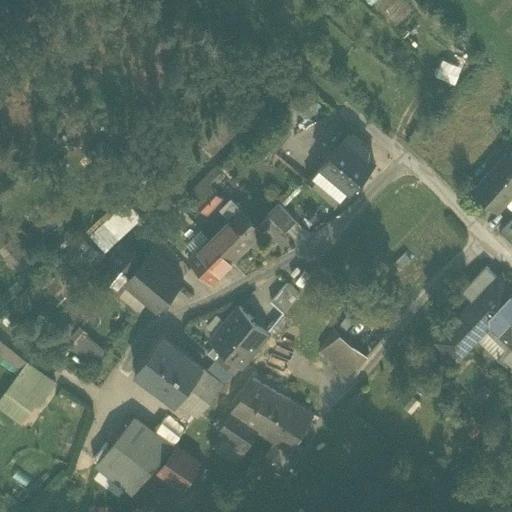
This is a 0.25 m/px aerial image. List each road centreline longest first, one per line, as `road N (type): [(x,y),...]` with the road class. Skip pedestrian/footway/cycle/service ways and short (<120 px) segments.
road 1 (residential): [(488,233),(405,152),(330,233),(175,316)]
road 2 (residential): [(488,233),(414,302),(364,373),(341,387),(281,368)]
